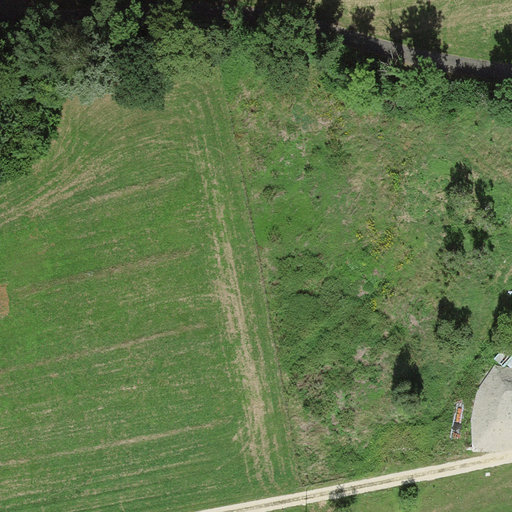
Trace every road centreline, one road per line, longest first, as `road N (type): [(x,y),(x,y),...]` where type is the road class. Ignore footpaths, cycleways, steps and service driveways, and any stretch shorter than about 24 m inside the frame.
road 1 (track): [(511,72),(237,10),(4,12)]
road 2 (track): [(511,454),(230,511)]
